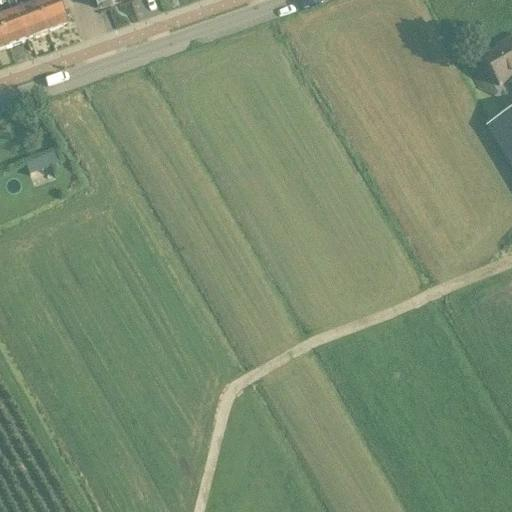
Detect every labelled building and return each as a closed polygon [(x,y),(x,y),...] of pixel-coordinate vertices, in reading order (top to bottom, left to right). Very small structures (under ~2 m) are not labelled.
[(0,25),(9,50),(28,43),(12,0),(0,0),(0,6),(0,7),(7,5),(12,18),(3,21),(2,18),(0,16),(0,25)] [(12,0),(28,43),(47,36),(38,8),(35,0),(12,0)] [(38,8),(47,36),(66,28),(56,2),(61,0),(39,0),(42,6),(38,8)] [(120,1),(119,0),(93,0),(97,9),(98,9),(120,1)] [(0,53),(9,50),(0,25),(0,53)] [(503,50),(483,62),(499,88),(511,79),(511,116),(501,123),(499,124),(491,129),(490,129),(489,130),(511,168),(511,40),(502,47),(503,50)] [(48,159),(37,163),(41,173),(51,170),(48,159)]
